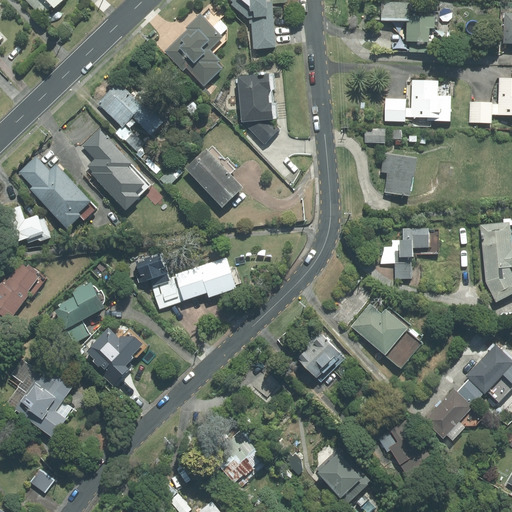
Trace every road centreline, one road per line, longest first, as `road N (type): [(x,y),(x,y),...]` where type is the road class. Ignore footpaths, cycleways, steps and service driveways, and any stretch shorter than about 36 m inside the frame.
road 1 (residential): [(74,511),(107,460),(295,284),(327,236),(331,195),(312,0)]
road 2 (tertiary): [(0,136),(140,0)]
